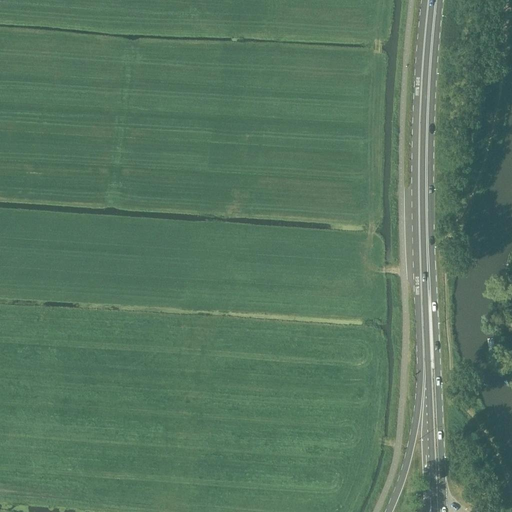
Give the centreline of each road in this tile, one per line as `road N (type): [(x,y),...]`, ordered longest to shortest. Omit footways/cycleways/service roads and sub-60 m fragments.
road 1 (primary): [(435,0),(422,196),(431,342)]
road 2 (primary): [(444,511),(431,342)]
road 3 (primary): [(431,342),(434,511)]
